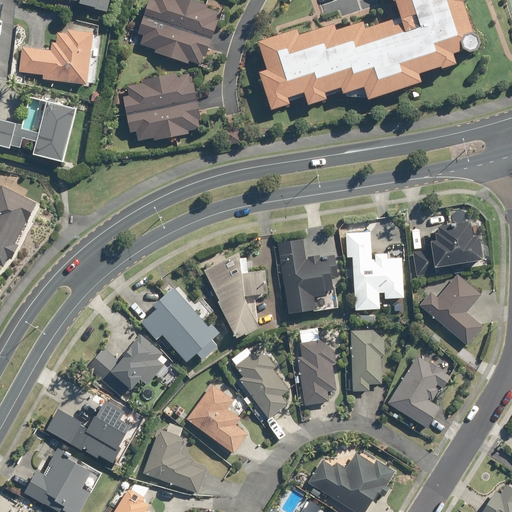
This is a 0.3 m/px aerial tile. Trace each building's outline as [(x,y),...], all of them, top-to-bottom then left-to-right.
[(85,3),(98,6),(98,7),(112,10),(113,0),(78,0),(85,2),(85,3)] [(221,10),(209,6),(210,4),(198,0),(157,0),(158,0),(156,0),(151,0),(147,16),(215,38),(221,20),(218,19),(221,10)] [(470,52),(453,0),(385,0),(393,23),(357,35),(354,26),(301,44),(297,34),(254,48),(263,76),(256,78),(267,113),(301,102),(302,107),(355,90),(359,104),(415,86),(412,78),(450,66),(448,60),(470,52)] [(157,49),(157,51),(191,63),(192,60),(204,64),(207,55),(209,56),(215,38),(147,16),(141,33),(146,35),(143,44),(157,49)] [(22,71),(46,74),(46,78),(89,83),(96,33),(70,30),(70,34),(60,33),(59,43),(54,42),(54,50),(25,47),(22,71)] [(144,82),(129,86),(131,95),(126,96),(130,114),(201,99),(197,81),(194,82),(192,72),(180,75),(180,72),(143,80),(144,82)] [(40,77),(24,74),(22,83),(38,87),(40,77)] [(201,99),(130,114),(134,132),(139,131),(141,141),(156,138),(157,140),(192,133),(191,130),(203,128),(202,119),(204,118),(201,99)] [(24,128),(25,125),(0,118),(0,143),(13,147),(14,145),(23,147),(26,137),(40,140),(37,153),(67,161),(81,107),(50,100),(42,133),(24,128)] [(238,130),(223,131),(223,143),(238,143),(238,130)] [(39,203),(4,185),(0,192),(0,268),(2,265),(6,267),(11,258),(14,259),(22,245),(19,243),(39,203)] [(477,220),(444,226),(445,232),(434,234),(436,249),(426,250),(416,252),(420,275),(442,272),(441,266),(490,259),(486,235),(480,236),(477,220)] [(379,254),(379,259),(375,260),(373,232),(348,233),(349,258),(356,258),(359,309),(384,308),(383,292),(388,292),(389,298),(408,297),(406,258),(391,259),(391,253),(379,254)] [(336,276),(343,275),(339,254),(309,259),(305,239),(282,243),(293,313),(321,309),(318,296),(330,294),(329,290),(338,289),(336,276)] [(244,251),(208,270),(223,300),(222,301),(242,338),(251,333),(251,334),(266,327),(251,296),(273,292),(270,269),(247,272),(244,251)] [(423,304),(471,345),(487,326),(469,312),(484,294),(461,275),(442,298),(434,291),(423,304)] [(161,309),(145,323),(160,340),(166,334),(192,361),(203,352),(208,359),(223,346),(217,339),(225,333),(217,324),(213,326),(177,288),(157,305),(161,309)] [(355,363),(350,364),(350,370),(356,370),(356,391),(372,390),(372,384),(385,383),(384,356),(388,356),(387,339),(376,330),(354,330),(355,363)] [(89,367),(124,397),(133,386),(137,389),(145,380),(151,385),(167,365),(161,359),(166,353),(143,334),(120,361),(105,348),(89,367)] [(323,340),(303,344),(305,357),(300,358),(308,405),(332,401),(330,391),(339,390),(335,364),(339,363),(337,350),(323,340)] [(242,379),(271,418),(291,404),(285,395),(291,390),(276,369),(279,368),(270,355),(256,353),(238,366),(245,376),(242,379)] [(421,356),(391,403),(430,428),(443,407),(430,399),(431,398),(435,400),(442,389),(438,387),(440,384),(446,388),(454,376),(446,371),(447,370),(433,362),(432,364),(421,356)] [(190,419),(237,453),(251,434),(238,425),(243,418),(230,409),(237,400),(215,385),(190,419)] [(100,401),(85,426),(57,410),(45,430),(93,458),(95,455),(109,464),(125,437),(121,435),(126,426),(115,420),(120,412),(100,401)] [(182,407),(177,413),(181,417),(186,411),(182,407)] [(146,473),(200,493),(209,470),(193,464),(195,460),(189,458),(190,456),(182,453),(186,441),(184,437),(164,429),(161,436),(160,436),(146,473)] [(53,463),(57,466),(51,476),(40,471),(28,493),(65,511),(67,511),(69,510),(72,511),(85,511),(96,493),(88,488),(97,471),(80,462),(81,460),(61,449),(53,463)] [(326,460),(312,482),(358,511),(367,511),(379,495),(381,497),(383,494),(387,497),(393,487),(390,485),(399,472),(380,460),(377,464),(359,453),(349,469),(340,463),(337,468),(326,460)] [(134,462),(130,469),(136,473),(140,465),(134,462)] [(487,511),(511,511),(511,485),(510,484),(503,494),(500,492),(487,511)] [(316,488),(313,492),(320,497),(323,492),(316,488)] [(151,511),(143,507),(147,501),(146,497),(135,489),(130,491),(116,511),(151,511)]
